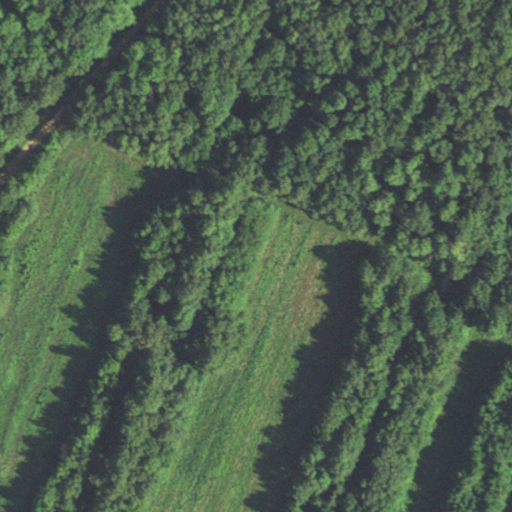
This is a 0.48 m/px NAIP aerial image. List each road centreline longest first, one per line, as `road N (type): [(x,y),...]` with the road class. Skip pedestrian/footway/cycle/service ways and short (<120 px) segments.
road 1 (residential): [(199,0),(27,511)]
road 2 (residential): [(399,511),(511,228)]
road 3 (residential): [(159,0),(0,176)]
